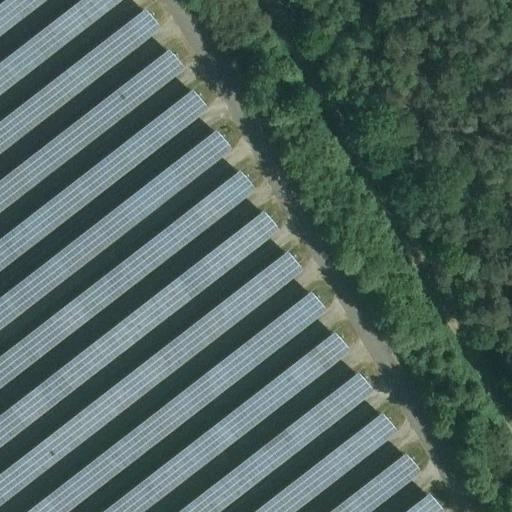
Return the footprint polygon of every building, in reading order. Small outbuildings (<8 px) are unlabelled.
[(0,96),(124,0),(78,0),(0,61),(0,96)] [(0,37),(47,0),(2,0),(0,2),(0,37)] [(0,152),(160,28),(143,6),(0,117),(0,152)] [(0,211),(185,68),(168,46),(0,176),(0,211)] [(0,273),(212,109),(195,87),(0,238),(0,273)] [(0,330),(233,149),(216,127),(0,294),(0,330)] [(0,388),(257,189),(240,167),(0,352),(0,388)] [(0,448),(279,232),(262,210),(0,413),(0,448)] [(0,506),(305,270),(288,248),(0,471),(0,506)] [(68,511),(329,311),(312,289),(23,511),(68,511)] [(147,511),(352,354),(335,332),(101,511),(147,511)] [(221,511),(374,394),(357,372),(175,511),(221,511)] [(299,511),(399,435),(382,413),(254,511),(299,511)] [(375,511),(422,475),(405,453),(329,511),(375,511)] [(444,511),(430,494),(407,511),(444,511)]
